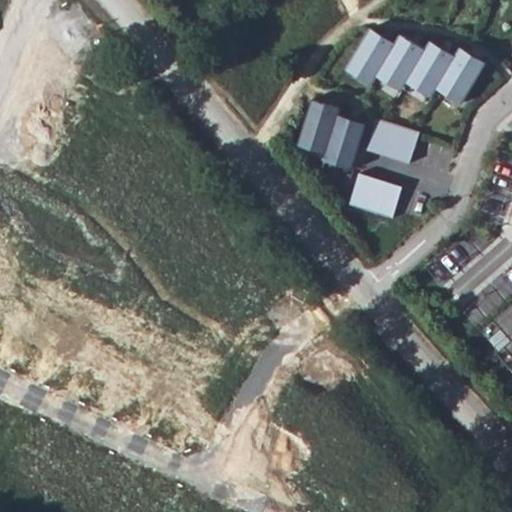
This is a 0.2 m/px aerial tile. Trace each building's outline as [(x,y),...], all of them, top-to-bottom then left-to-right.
[(377,77),(397,41),(371,26),(348,68),(374,82),(377,77)] [(397,41),(377,77),(403,91),(408,82),(427,47),(402,33),(397,41)] [(427,47),(408,82),(433,96),(438,87),(457,52),(432,38),(427,47)] [(457,52),(438,87),(464,101),(487,60),(461,46),(457,52)] [(342,106),(313,97),(299,142),(328,151),(340,112),(342,106)] [(368,121),(340,112),(328,151),(325,158),(354,167),(368,121)] [(377,121),(368,148),(410,162),(419,134),(377,121)] [(361,173),(352,201),(394,214),(403,187),(361,173)] [(511,306),(497,319),(511,335),(511,339),(506,344),(511,351),(511,306)]
